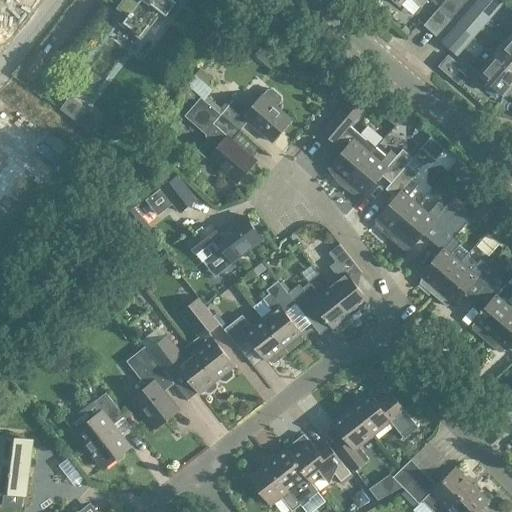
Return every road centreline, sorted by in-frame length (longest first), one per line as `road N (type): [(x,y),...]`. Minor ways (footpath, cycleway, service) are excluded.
road 1 (tertiary): [(511,174),(312,0)]
road 2 (residential): [(374,342),(395,317),(395,294),(320,202),(277,169)]
road 3 (residential): [(198,470),(347,351),(374,342)]
road 4 (residential): [(511,481),(374,342)]
